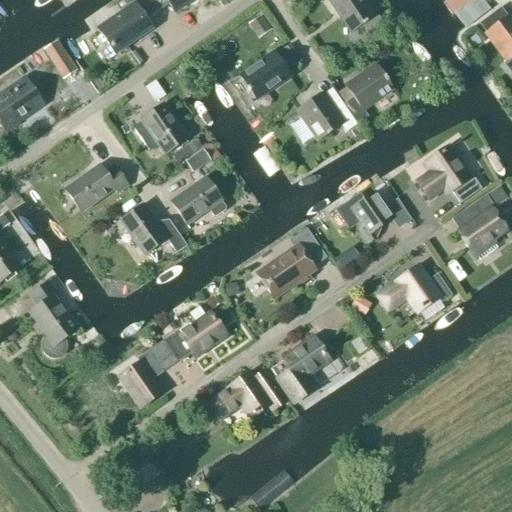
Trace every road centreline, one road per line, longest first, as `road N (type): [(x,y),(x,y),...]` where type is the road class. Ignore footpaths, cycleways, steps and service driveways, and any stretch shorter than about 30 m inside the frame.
road 1 (residential): [(434,226),(70,480)]
road 2 (residential): [(0,172),(250,0)]
